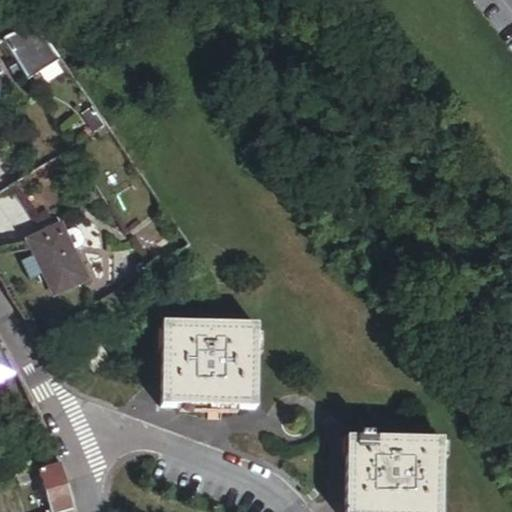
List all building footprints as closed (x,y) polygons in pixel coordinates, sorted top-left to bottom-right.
[(32,86),(62,68),(38,28),(8,46),(20,65),(26,76),(32,86)] [(19,80),(26,76),(20,65),(13,69),(19,80)] [(0,90),(8,86),(0,69),(0,90)] [(97,139),(107,133),(96,114),(85,121),(97,139)] [(106,201),(96,185),(89,189),(99,205),(106,201)] [(63,299),(96,282),(68,228),(35,245),(43,260),(52,277),(63,299)] [(181,258),(189,251),(183,243),(175,250),(181,258)] [(38,284),(52,277),(43,260),(29,267),(38,284)] [(144,286),(152,280),(150,273),(143,270),(136,274),(137,283),(144,286)] [(162,418),(255,420),(256,337),(163,335),(162,418)] [(0,387),(17,378),(0,348),(0,387)] [(81,365),(91,379),(106,368),(96,354),(81,365)] [(345,511),(440,511),(442,446),(373,445),(363,445),(358,445),(347,444),(345,511)] [(71,511),(60,472),(40,479),(44,495),(48,507),(49,511),(71,511)] [(20,493),(32,488),(28,478),(16,483),(20,493)] [(40,509),(48,507),(44,495),(37,497),(40,509)]
